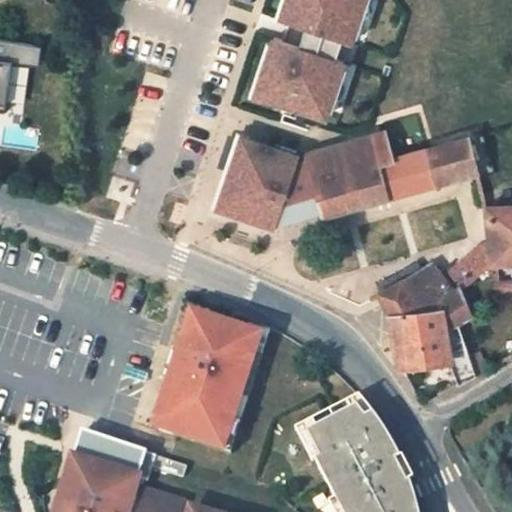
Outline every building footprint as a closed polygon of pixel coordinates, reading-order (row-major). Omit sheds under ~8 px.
[(274,38),(255,94),(325,119),(345,62),(337,59),(343,42),(351,45),(366,0),(287,0),(280,20),(289,23),(283,40),(274,38)] [(0,111),(5,112),(11,61),(0,60),(0,111)] [(321,210),(323,217),(478,171),(469,136),(392,159),(383,131),(305,155),(307,162),(321,210)] [(217,208),(275,228),(276,223),(321,210),(307,162),(296,165),(299,156),(241,137),(217,208)] [(492,263),(511,263),(511,206),(486,207),(490,246),(492,263)] [(457,263),(447,272),(461,287),(455,292),(432,264),(379,293),(389,316),(444,311),(447,330),(458,324),(472,316),(460,290),(469,284),(477,278),(485,271),(492,265),(492,263),(490,246),(481,247),(461,266),(457,263)] [(494,293),(511,293),(511,292),(511,283),(494,283),(494,293)] [(195,311),(209,316),(211,311),(190,304),(182,328),(189,330),(195,311)] [(209,316),(195,311),(189,330),(182,351),(179,349),(168,380),(163,398),(167,399),(158,428),(230,451),(268,335),(251,330),(209,316)] [(399,365),(402,371),(418,369),(418,364),(450,360),(459,386),(476,377),(469,356),(458,324),(447,330),(444,311),(389,316),(394,352),(399,365)] [(252,325),(251,330),(268,335),(269,330),(252,325)] [(161,378),(168,380),(179,349),(171,347),(161,378)] [(345,401),(348,408),(355,404),(365,415),(372,411),(366,404),(358,395),(345,401)] [(151,426),(158,428),(167,399),(163,398),(160,397),(151,426)] [(380,422),(372,411),(365,415),(355,404),(348,408),(314,425),(305,430),(318,455),(313,458),(333,497),(341,511),(417,511),(417,505),(414,495),(410,480),(407,482),(395,459),(400,456),(396,449),(391,440),(380,422)] [(305,430),(314,425),(311,418),(294,427),(310,459),(313,458),(318,455),(305,430)] [(81,428),(72,458),(90,463),(90,461),(120,470),(120,472),(144,479),(148,480),(152,466),(156,454),(81,428)] [(187,466),(157,455),(152,466),(183,477),(187,466)] [(133,511),(141,489),(144,479),(120,472),(120,470),(90,461),(90,463),(72,458),(63,491),(61,490),(59,497),(54,511),(133,511)] [(199,511),(191,509),(190,511),(183,510),(185,502),(141,489),(133,511),(199,511)] [(341,511),(333,497),(327,501),(332,511),(341,511)]
